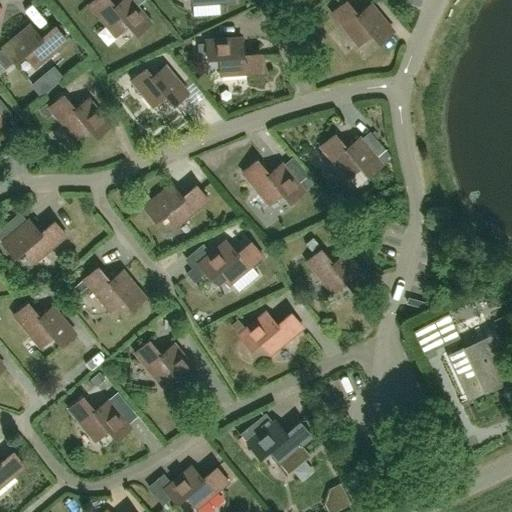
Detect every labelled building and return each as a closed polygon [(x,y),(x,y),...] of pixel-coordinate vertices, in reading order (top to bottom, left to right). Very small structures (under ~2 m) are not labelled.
[(120,0),(114,6),(109,0),(92,0),(88,4),(115,36),(128,25),(136,34),(150,22),(131,0),(120,0)] [(336,0),(340,5),(331,12),(358,44),(371,33),(379,43),(393,31),(370,4),(357,15),(345,1),(346,0),(336,0)] [(2,8),(0,15),(0,31),(4,33),(11,11),(2,8)] [(40,38),(29,25),(2,47),(14,61),(23,54),(34,67),(66,40),(54,26),(40,38)] [(206,43),(197,43),(198,55),(207,55),(207,58),(219,57),(220,74),(261,72),(260,53),(242,55),(241,37),(206,39),(206,43)] [(145,68),(131,80),(152,106),(166,95),(173,104),(187,92),(165,65),(151,76),(145,68)] [(63,95),(49,106),(46,103),(38,109),(46,118),(53,112),(75,139),(88,128),(96,137),(110,125),(88,98),(74,109),(63,95)] [(334,134),(320,146),(347,178),(360,167),(368,176),(382,164),(391,156),(385,149),(376,157),(359,137),(346,148),(334,134)] [(256,160),(242,172),(269,204),(282,193),(290,202),(304,190),(313,182),(307,175),(298,183),(281,163),(268,174),(256,160)] [(182,197),(172,183),(144,206),(155,220),(165,213),(175,226),(208,200),(197,185),(182,197)] [(1,227),(0,228),(0,239),(2,242),(13,256),(23,249),(33,262),(66,235),(54,221),(40,233),(29,220),(9,236),(1,227)] [(236,253),(225,240),(192,268),(199,277),(205,272),(210,277),(219,269),(230,283),(262,256),(250,242),(236,253)] [(332,263),(320,249),(306,261),(332,293),(346,282),(353,291),(367,279),(345,252),(332,263)] [(97,267),(83,279),(110,311),(123,300),(131,309),(145,297),(122,270),(109,281),(97,267)] [(39,317),(27,303),(13,314),(23,326),(40,346),(44,343),(53,335),(61,344),(75,333),(52,306),(39,317)] [(265,311),(245,328),(237,319),(231,325),(250,348),(259,341),(270,354),(302,327),(290,313),(276,325),(265,311)] [(445,345),(459,338),(448,314),(433,320),(445,345)] [(160,354),(149,340),(134,352),(161,384),(174,373),(182,382),(196,371),(174,343),(160,354)] [(467,347),(447,357),(467,400),(511,378),(511,377),(494,340),(469,352),(467,347)] [(94,410),(82,396),(68,408),(95,440),(108,429),(116,438),(130,427),(107,399),(94,410)] [(246,428),(240,433),(247,443),(259,457),(268,450),(279,463),(311,436),(299,422),(285,434),(274,420),(254,437),(246,428)] [(0,485),(24,466),(13,452),(0,462),(0,485)] [(163,473),(156,479),(164,488),(176,502),(185,495),(196,508),(228,481),(216,467),(202,479),(191,466),(171,482),(163,473)]
